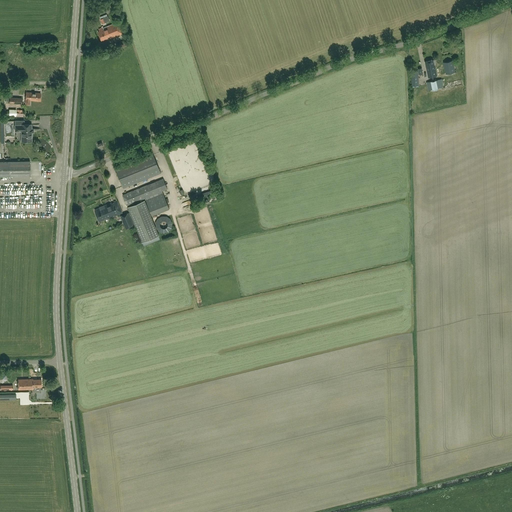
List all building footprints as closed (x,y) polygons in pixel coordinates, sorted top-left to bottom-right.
[(99,31),(98,31),(101,40),(110,37),(111,39),(116,36),(116,35),(119,34),(120,34),(123,33),(119,21),(115,23),(103,27),(99,29),(99,31)] [(436,64),(435,59),(426,61),(429,77),(437,75),(435,65),(436,64)] [(455,72),(453,60),(443,62),(446,74),(455,72)] [(443,87),(441,79),(427,82),(428,90),(443,87)] [(26,100),(25,104),(30,104),(30,100),(40,101),(41,93),(34,93),(34,92),(26,92),(25,100),(26,100)] [(6,124),(9,126),(8,129),(11,131),(14,124),(7,121),(6,124)] [(21,125),(15,125),(15,131),(21,131),(22,141),(32,141),(31,132),(33,132),(33,128),(31,128),(31,124),(21,124),(21,125)] [(153,153),(116,168),(124,188),(161,173),(153,153)] [(30,161),(0,161),(0,175),(30,175),(30,161)] [(163,178),(123,195),(128,205),(168,189),(163,178)] [(105,206),(95,210),(99,221),(108,218),(122,213),(117,200),(114,202),(115,203),(112,204),(111,203),(105,205),(105,206)] [(145,200),(128,207),(142,242),(159,235),(145,200)] [(131,217),(130,217),(128,213),(121,216),(123,220),(126,229),(134,226),(131,217)] [(5,380),(8,378),(4,371),(0,373),(5,380)] [(33,379),(33,378),(18,379),(18,389),(33,388),(33,387),(42,386),(41,379),(33,379)]
